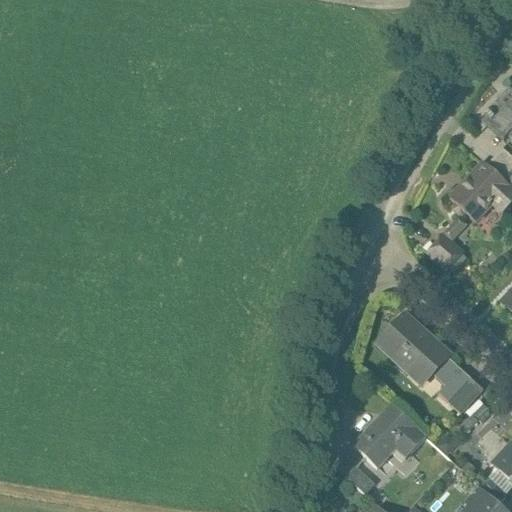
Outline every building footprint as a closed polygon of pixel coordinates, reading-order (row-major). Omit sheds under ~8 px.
[(511,93),(489,118),(488,117),(485,119),(511,144),(511,93)] [(511,186),(511,160),(502,151),(486,168),(509,190),(511,186)] [(485,167),(476,177),(471,177),(468,181),(468,185),(463,191),(459,191),(449,201),(455,207),(452,209),(453,212),(458,217),(461,217),(464,215),(475,226),(492,207),(502,217),(511,205),(511,193),(509,190),(486,168),(485,167)] [(462,257),(441,239),(426,255),(447,273),(462,257)] [(511,294),(502,306),(511,315),(511,294)] [(435,345),(404,317),(376,347),(400,370),(411,358),(417,364),(432,348),(435,345)] [(459,374),(432,348),(417,364),(445,389),(459,374)] [(445,389),(438,397),(447,406),(469,382),(459,374),(445,389)] [(426,441),(391,409),(353,450),(376,472),(400,447),(410,457),(426,441)] [(511,446),(492,467),(510,484),(509,485),(511,488),(511,446)] [(374,488),(355,470),(346,480),(365,498),(374,488)] [(503,511),(479,490),(464,506),(468,509),(464,511),(503,511)]
